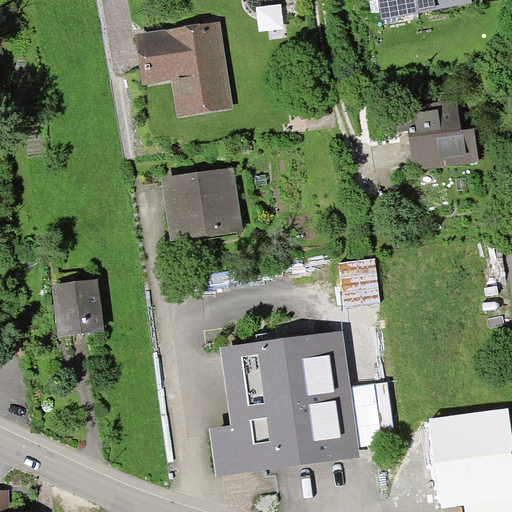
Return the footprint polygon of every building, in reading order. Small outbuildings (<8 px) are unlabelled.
[(377,0),(381,19),(383,19),(382,12),(415,6),(416,12),(467,2),(466,0),(377,0)] [(213,30),(137,42),(143,81),(173,76),(179,115),(225,107),(213,30)] [(315,112),(323,111),(321,94),(297,98),(300,120),(316,117),(315,112)] [(394,113),(397,135),(407,134),(412,171),(474,162),(470,133),(457,134),(453,105),(394,113)] [(166,183),(163,184),(163,186),(165,186),(172,239),(234,230),(226,175),(167,184),(166,183)] [(455,192),(464,191),(463,180),(453,181),(455,192)] [(53,288),(60,339),(97,334),(91,284),(53,288)] [(328,460),(312,341),(231,352),(242,430),(213,435),(219,475),(328,460)] [(511,494),(511,465),(505,411),(434,420),(445,503),(511,494)]
